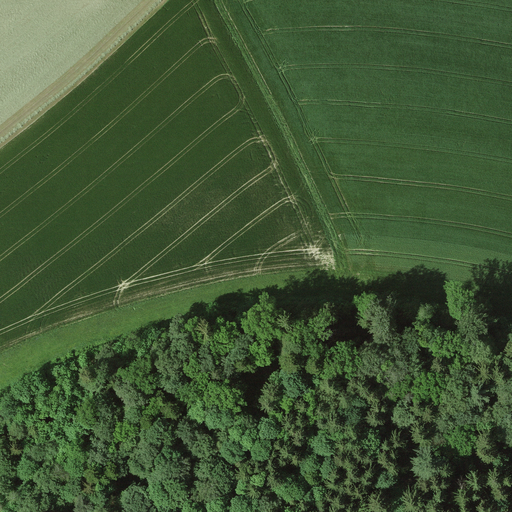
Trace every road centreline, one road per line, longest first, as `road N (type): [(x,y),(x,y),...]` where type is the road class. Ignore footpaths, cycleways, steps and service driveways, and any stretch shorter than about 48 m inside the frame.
road 1 (track): [(12,511),(147,423),(292,363),(360,365),(511,431)]
road 2 (track): [(216,0),(283,136),(350,303)]
